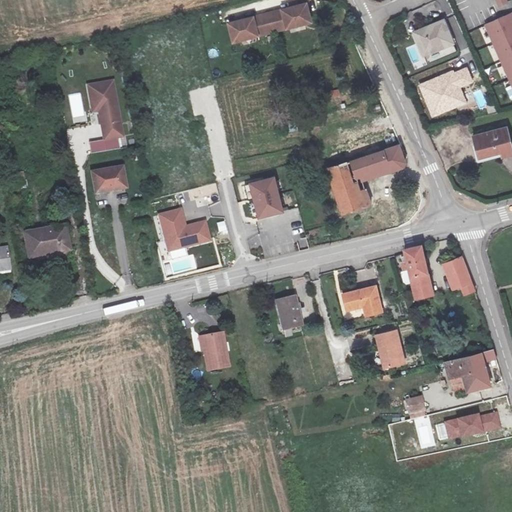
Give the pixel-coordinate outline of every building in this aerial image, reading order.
[(227,27),(232,45),(271,35),(310,25),(305,7),(296,9),(290,10),(266,17),(242,23),(236,24),(227,27)] [(511,13),(484,25),(511,84),(511,13)] [(455,41),(446,18),(415,31),(424,54),(455,41)] [(112,81),(88,85),(91,103),(97,102),(104,138),(122,135),(112,81)] [(72,112),(83,111),(81,94),(71,95),(72,112)] [(429,124),(441,122),(438,112),(427,114),(429,124)] [(511,138),(509,127),(470,136),(476,157),(504,152),(505,158),(511,156),(511,138)] [(381,172),(374,151),(370,139),(328,151),(346,214),(376,205),(367,176),(381,172)] [(400,142),(374,151),(381,172),(406,164),(400,142)] [(119,146),(94,150),(96,160),(120,156),(119,146)] [(124,169),(90,174),(94,197),(105,195),(104,193),(127,190),(124,169)] [(274,176),(248,182),(257,218),(283,212),(274,176)] [(29,192),(14,195),(15,204),(31,202),(29,192)] [(390,197),(383,198),(387,209),(393,207),(390,197)] [(180,207),(155,214),(166,254),(211,242),(205,221),(185,226),(180,207)] [(385,226),(397,223),(393,211),(382,214),(385,226)] [(65,228),(25,235),(29,260),(69,254),(65,228)] [(433,294),(420,244),(404,248),(405,254),(407,261),(403,263),(405,270),(409,269),(416,298),(433,294)] [(466,293),(474,290),(461,257),(444,264),(453,287),(462,285),(466,293)] [(376,284),(345,293),(348,306),(365,301),(368,313),(383,308),(376,284)] [(292,299),(276,304),(284,333),(300,328),(292,299)] [(409,360),(401,328),(380,333),(384,350),(388,349),(393,364),(409,360)] [(221,333),(202,337),(208,370),(228,366),(221,333)] [(493,349),(469,356),(478,389),(484,388),(485,391),(492,389),(485,362),(496,359),(493,349)] [(478,389),(469,356),(446,362),(450,378),(462,375),(468,392),(478,389)] [(405,399),(408,420),(426,417),(422,396),(405,399)] [(505,419),(510,437),(511,436),(511,415),(506,396),(494,399),(500,420),(505,419)]
